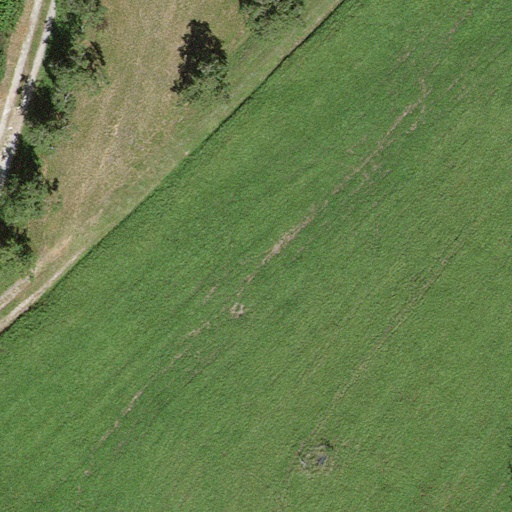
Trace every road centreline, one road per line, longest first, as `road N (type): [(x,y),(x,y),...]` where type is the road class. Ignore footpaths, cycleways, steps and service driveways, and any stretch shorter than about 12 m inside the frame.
road 1 (track): [(331,0),(127,198),(0,307)]
road 2 (track): [(44,0),(0,146)]
